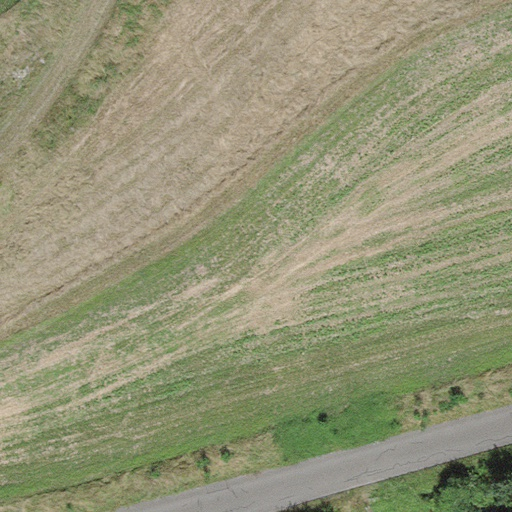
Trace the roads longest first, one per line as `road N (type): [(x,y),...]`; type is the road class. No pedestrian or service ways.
road 1 (unclassified): [(205,511),(511,433)]
road 2 (track): [(0,137),(83,0)]
